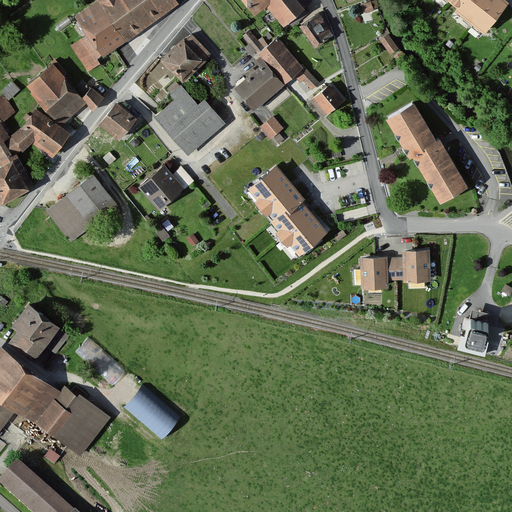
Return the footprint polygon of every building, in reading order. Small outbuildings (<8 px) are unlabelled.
[(178,1),(176,0),(94,0),(76,14),(88,32),(71,43),(89,69),(100,61),(97,58),(178,1)] [(298,0),(297,0),(244,0),(255,13),(268,3),(284,24),(304,8),(298,0)] [(375,0),(363,4),(365,12),(378,9),(375,0)] [(444,0),(457,10),(454,14),(484,37),(509,5),(502,0),(444,0)] [(318,13),(300,25),(315,45),(332,33),(318,13)] [(258,53),(265,47),(249,29),(243,35),(250,43),(245,47),(251,55),(256,51),(258,53)] [(211,53),(192,33),(187,38),(184,36),(161,58),(183,80),(211,53)] [(387,33),(380,39),(391,53),(399,47),(387,33)] [(258,53),(260,57),(283,83),(302,66),(277,37),(265,47),(258,53)] [(283,83),(260,57),(256,61),(260,65),(235,87),(254,108),(283,83)] [(53,64),(28,85),(62,125),(87,104),(82,98),(53,64)] [(330,83),(311,100),(324,115),(343,98),(330,83)] [(175,98),(156,115),(189,153),(225,121),(204,98),(199,103),(182,84),(171,94),(175,98)] [(90,87),(82,98),(87,104),(92,110),(104,98),(90,87)] [(3,94),(0,95),(0,115),(3,120),(15,112),(3,94)] [(137,118),(118,103),(101,125),(120,140),(137,118)] [(414,106),(385,122),(407,160),(412,157),(436,143),(414,106)] [(23,126),(10,136),(10,137),(0,142),(11,160),(16,157),(32,143),(53,157),(69,133),(37,108),(23,126)] [(273,116),(261,126),(271,138),(283,127),(273,116)] [(0,119),(0,201),(2,205),(34,186),(16,157),(11,160),(0,142),(10,137),(10,136),(0,119)] [(436,143),(412,157),(440,207),(469,190),(441,140),(436,143)] [(303,196),(276,164),(247,189),(299,251),(326,228),(300,197),(303,196)] [(166,165),(142,187),(161,208),(193,180),(181,166),(173,173),(166,165)] [(93,176),(50,212),(72,238),(115,203),(93,176)] [(430,248),(406,249),(406,257),(407,279),(407,281),(432,280),(430,248)] [(389,257),(361,258),(363,289),(390,288),(390,279),(389,257)] [(406,257),(389,257),(390,279),(407,279),(406,257)] [(68,334),(30,306),(17,323),(27,331),(20,340),(38,354),(44,346),(54,354),(68,334)] [(489,318),(470,313),(465,332),(462,332),(458,346),(483,352),(486,340),(484,339),(489,318)] [(77,351),(97,361),(99,357),(92,353),(97,343),(84,337),(77,351)] [(0,347),(0,397),(16,409),(81,452),(108,414),(63,381),(58,389),(0,347)] [(142,381),(124,403),(163,435),(181,413),(142,381)] [(0,432),(16,409),(0,397),(0,432)] [(69,511),(18,466),(0,485),(0,489),(25,511),(69,511)]
